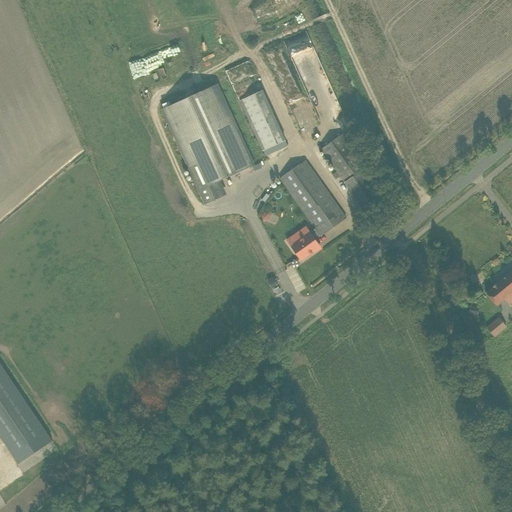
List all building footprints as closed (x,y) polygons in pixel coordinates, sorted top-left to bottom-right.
[(216,84),(163,109),(206,204),(225,195),(219,181),(253,165),(216,84)] [(286,140),(263,90),(239,100),(262,151),(286,140)] [(382,192),(341,134),(321,149),(367,213),(379,205),(374,198),(382,192)] [(319,234),(320,235),(346,217),(305,160),(280,178),(315,228),(319,234)] [(315,228),(309,232),(310,234),(291,247),(301,260),(320,247),(314,238),(319,234),(315,228)] [(509,305),(511,303),(511,270),(486,292),(496,306),(504,299),(509,305)] [(499,317),(486,327),(494,337),(506,327),(499,317)] [(485,343),(511,386),(511,335),(508,328),(485,343)] [(0,364),(0,437),(18,464),(52,441),(0,364)]
